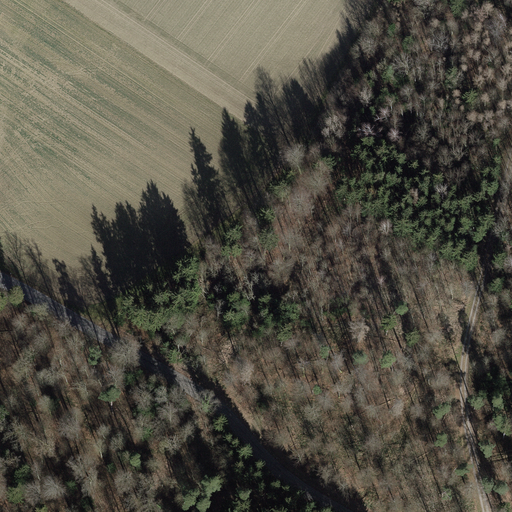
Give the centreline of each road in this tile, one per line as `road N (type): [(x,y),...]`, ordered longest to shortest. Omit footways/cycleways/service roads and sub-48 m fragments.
road 1 (tertiary): [(345,511),(306,490),(202,397),(0,272)]
road 2 (track): [(487,511),(460,368),(511,153)]
